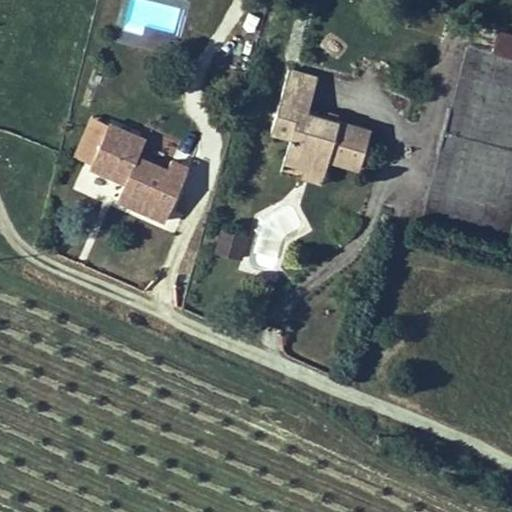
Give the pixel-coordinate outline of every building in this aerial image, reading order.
[(511,57),(511,31),(496,29),(492,54),(511,57)] [(320,86),(291,76),(271,138),(291,145),(283,169),(302,175),(321,166),(328,168),(358,178),(371,138),(309,119),(320,86)] [(157,128),(118,111),(100,155),(133,168),(125,185),(176,207),(200,156),(184,148),(180,156),(150,143),(157,128)] [(328,168),(321,166),(302,175),(299,186),(320,192),(328,168)] [(236,234),(221,228),(213,252),(227,257),(236,234)]
